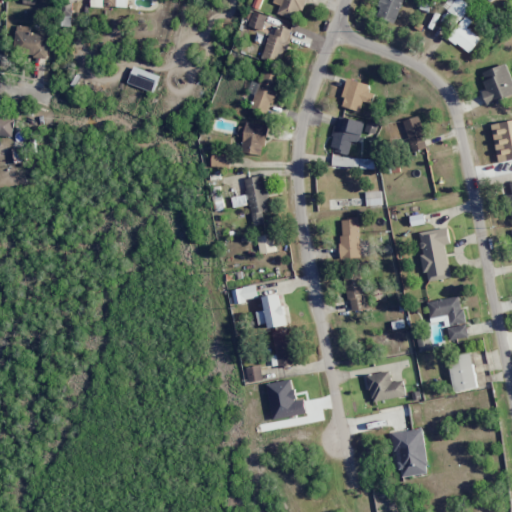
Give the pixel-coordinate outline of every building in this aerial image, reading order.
[(296,21),(305,0),(273,0),(272,2),(280,5),(277,13),(296,21)] [(402,0),(381,0),(376,16),(395,23),(402,0)] [(470,6),(462,0),(455,0),(447,11),(459,20),(470,6)] [(71,3),(62,3),(61,26),(71,26),(71,3)] [(248,25),(262,30),(267,16),(253,11),(248,25)] [(471,21),(466,16),(448,36),(467,54),(481,39),(467,27),(471,21)] [(47,59),(50,34),(29,32),(30,27),(16,26),(14,50),(32,52),(31,57),(47,59)] [(290,29),(277,26),(275,35),(268,33),(262,59),(283,64),(290,29)] [(481,72),(487,89),(481,91),(486,104),(511,94),(511,80),(506,63),(481,72)] [(159,74),(132,67),(127,84),(155,92),(159,74)] [(280,76),(262,70),(251,107),(268,113),(280,76)] [(370,84),(348,78),(340,106),(359,111),(361,102),(372,104),(374,94),(368,92),(370,84)] [(0,135),(13,136),(13,116),(0,115),(0,135)] [(364,121),(337,116),(330,150),(349,154),(352,141),(359,142),(364,121)] [(413,152),(428,147),(418,116),(402,121),(413,152)] [(239,121),(237,136),(243,137),(241,151),(263,155),(268,126),(239,121)] [(230,153),(212,152),(211,166),(229,167),(230,153)] [(252,225),(264,224),(262,211),(269,210),(263,175),(245,178),(252,225)] [(366,205),(382,205),(381,191),(365,191),(366,205)] [(342,258),(360,257),(358,217),(340,218),(342,258)] [(450,278),(445,244),(450,243),(448,227),(418,232),(424,273),(427,272),(428,281),(450,278)] [(275,252),(273,235),(258,236),(259,253),(275,252)] [(351,311),(369,307),(362,274),(344,278),(351,311)] [(264,295),(267,328),(286,326),(284,304),(279,305),(278,294),(264,295)] [(427,302),(431,323),(445,320),(449,340),(468,337),(460,295),(427,302)] [(272,332),(279,368),(296,365),(290,329),(272,332)] [(431,350),(427,333),(416,335),(420,352),(431,350)] [(478,387),(470,353),(447,358),(455,392),(478,387)] [(246,367),(249,383),(263,380),(260,364),(246,367)] [(372,402),(406,395),(403,380),(391,382),(389,370),(366,375),(372,402)] [(393,433),(399,477),(428,473),(422,429),(393,433)]
